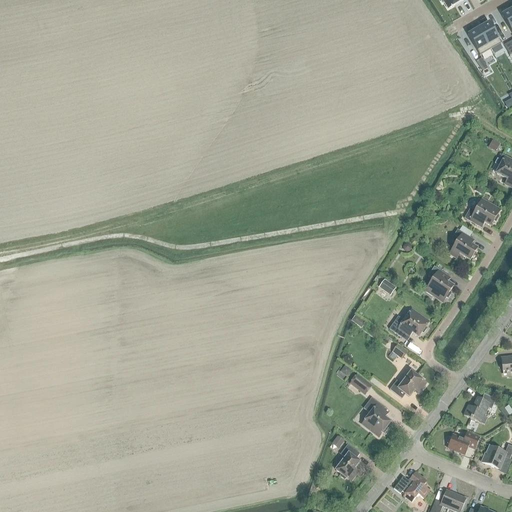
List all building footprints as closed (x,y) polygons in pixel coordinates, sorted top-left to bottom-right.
[(455,0),(435,0),(436,0),(434,1),(438,9),(440,8),(444,14),(459,6),(455,0)] [(511,10),(501,16),(511,34),(511,10)] [(501,44),(489,23),(478,29),(490,50),(501,44)] [(490,50),(478,29),(467,36),(479,57),(490,50)] [(511,49),(508,43),(503,46),(509,56),(511,54),(511,49)] [(480,59),(475,62),(482,73),(487,69),(480,59)] [(491,148),(499,151),(501,142),(494,140),(491,148)] [(511,160),(502,155),(499,161),(497,160),(494,164),(499,167),(495,175),(506,181),(504,185),(511,189),(511,188),(511,160)] [(478,186),(475,192),(481,195),(484,190),(478,186)] [(464,219),(477,227),(481,229),(484,224),(490,228),(493,222),(495,223),(498,217),(496,216),(499,211),(481,201),(474,213),(469,210),(464,219)] [(476,250),(470,246),(474,241),(457,231),(453,236),(458,239),(449,255),(456,259),(458,255),(469,262),(476,250)] [(453,288),(446,283),(450,278),(434,268),(427,277),(432,280),(425,292),(442,303),(445,298),(447,300),(451,294),(449,293),(453,288)] [(378,288),(390,296),(395,288),(384,280),(378,288)] [(407,331),(411,334),(417,338),(421,333),(423,334),(426,329),(425,328),(428,323),(411,311),(403,322),(397,318),(389,330),(402,340),(407,331)] [(363,328),(368,322),(358,314),(354,320),(363,328)] [(391,352),(401,360),(407,352),(397,345),(391,352)] [(506,377),(511,376),(511,358),(501,360),(502,373),(506,373),(506,377)] [(351,371),(344,366),(339,373),(346,378),(351,371)] [(389,391),(401,400),(405,395),(409,398),(414,391),(418,395),(425,385),(420,381),(422,379),(417,375),(415,377),(410,373),(401,385),(396,382),(389,391)] [(350,384),(365,395),(371,387),(356,376),(350,384)] [(463,416),(484,426),(487,419),(483,418),(487,409),(491,410),(495,400),(484,395),(481,400),(477,398),(472,408),(468,406),(463,416)] [(389,423),(384,419),(389,412),(371,399),(363,409),(370,415),(361,426),(378,438),(382,433),(383,435),(387,429),(386,428),(389,423)] [(507,412),(503,407),(498,410),(502,416),(507,412)] [(474,450),(479,439),(468,434),(465,441),(453,436),(447,449),(464,456),(468,447),(474,450)] [(337,437),(331,445),(338,450),(343,442),(337,437)] [(350,483),(358,473),(354,470),(359,463),(355,460),(359,455),(347,445),(340,455),(345,459),(335,471),(340,475),(339,477),(344,481),(345,479),(350,483)] [(509,460),(511,452),(511,447),(507,446),(504,453),(489,447),(486,454),(485,454),(481,463),(499,471),(504,458),(509,460)] [(423,480),(415,473),(408,482),(402,478),(393,490),(400,495),(401,492),(404,495),(402,497),(411,504),(417,496),(423,500),(429,492),(423,487),(425,484),(422,481),(423,480)] [(453,511),(460,511),(466,500),(445,491),(440,503),(435,501),(430,511),(439,511),(442,507),(453,511)]
